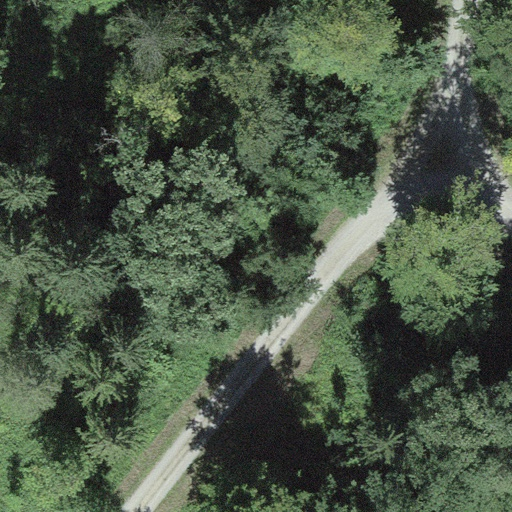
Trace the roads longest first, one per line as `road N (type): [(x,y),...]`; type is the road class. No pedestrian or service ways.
road 1 (track): [(147,511),(450,150)]
road 2 (track): [(472,0),(450,150)]
